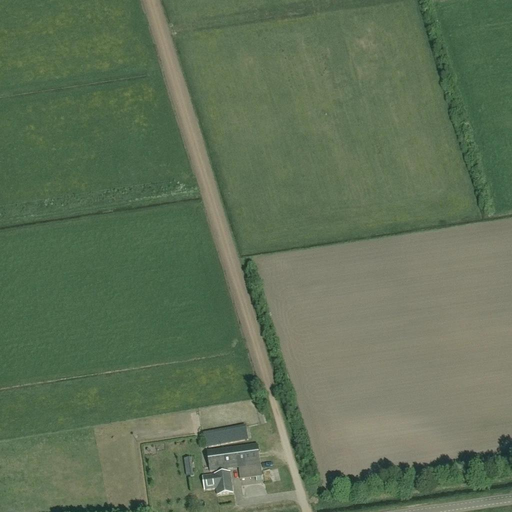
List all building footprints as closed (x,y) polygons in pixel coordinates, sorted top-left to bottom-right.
[(206,449),(248,441),(245,429),(204,436),(206,449)] [(210,472),(238,468),(240,480),(262,477),(260,465),(257,445),(207,452),(210,472)] [(184,460),(187,476),(193,475),(190,459),(184,460)] [(280,471),(273,473),(274,480),(281,478),(280,471)] [(214,476),(203,478),(205,491),(216,489),(217,496),(233,494),(230,474),(214,476)]
